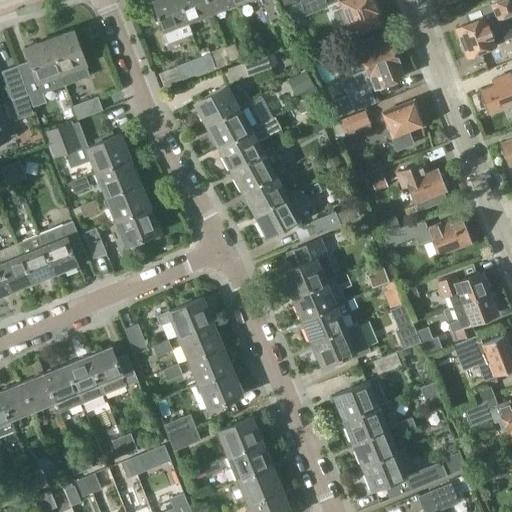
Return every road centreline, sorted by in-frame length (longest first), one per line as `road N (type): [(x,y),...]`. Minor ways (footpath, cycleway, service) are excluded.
road 1 (residential): [(334,511),(221,248)]
road 2 (residential): [(221,248),(142,100),(102,0)]
road 3 (residential): [(511,250),(410,0)]
road 4 (residential): [(0,338),(221,248)]
